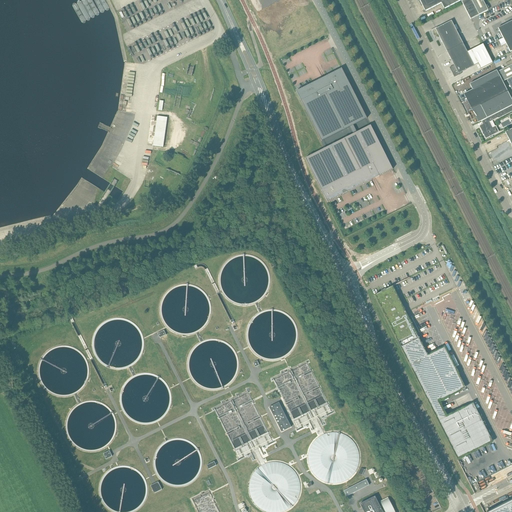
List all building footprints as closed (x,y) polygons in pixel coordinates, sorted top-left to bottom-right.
[(276,0),(252,0),(257,10),(276,0)] [(419,0),(422,5),(425,11),(441,3),(444,9),(462,0),(419,0)] [(482,0),(464,0),(461,2),(470,19),(488,10),(482,0)] [(511,20),(511,21),(498,28),(503,38),(499,40),(502,45),(506,43),(510,52),(511,51),(511,20)] [(447,52),(463,43),(451,21),(438,28),(438,27),(430,30),(432,34),(433,34),(434,36),(433,36),(435,40),(440,38),(447,52)] [(463,43),(447,52),(452,62),(454,65),(449,68),(451,72),(452,71),(453,73),(452,73),(454,77),(459,75),(462,73),(461,72),(474,66),(478,64),(481,69),(493,63),(483,44),(467,52),(463,43)] [(511,64),(497,72),(502,82),(511,76),(511,64)] [(348,192),(372,180),(370,178),(374,176),(378,174),(379,176),(393,169),(371,125),(369,126),(357,132),(353,125),(365,119),(367,118),(342,68),(326,76),(333,90),(326,93),(320,82),(316,84),(313,86),(312,84),(304,87),(296,91),(321,141),(323,140),(350,127),(353,134),(327,148),(305,158),(327,202),(341,195),(340,193),(347,189),(348,192)] [(497,70),(470,85),(472,90),(480,105),(487,118),(486,119),(496,114),(498,118),(511,111),(511,100),(508,92),(507,92),(502,82),(497,72),(497,70)] [(484,134),(484,135),(486,139),(499,132),(496,126),(492,128),(489,122),(498,118),(496,114),(486,119),(487,122),(479,126),(483,133),(483,132),(484,134)] [(164,147),(168,117),(158,116),(154,146),(164,147)] [(460,391),(453,377),(459,375),(445,347),(443,348),(428,356),(406,313),(392,286),(385,289),(381,291),(373,295),(454,455),(455,455),(456,455),(490,437),(483,422),(473,403),(438,421),(431,406),(460,391)] [(281,432),(291,427),(279,403),(269,407),(281,432)] [(112,456),(109,451),(103,454),(106,459),(112,456)] [(347,497),(369,485),(366,480),(344,491),(347,497)] [(158,482),(151,486),(154,493),(162,490),(158,482)] [(361,504),(360,504),(364,511),(394,511),(391,505),(388,499),(381,503),(384,509),(383,509),(381,510),(380,508),(379,505),(376,499),(375,497),(361,504)] [(511,511),(511,500),(489,511),(511,511)]
